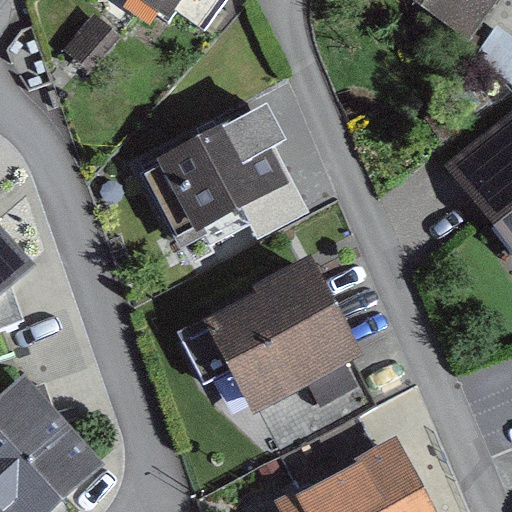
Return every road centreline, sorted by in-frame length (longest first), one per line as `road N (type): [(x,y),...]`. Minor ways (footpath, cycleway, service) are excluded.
road 1 (residential): [(293,0),(293,35),(492,511)]
road 2 (residential): [(166,511),(52,161),(0,99)]
